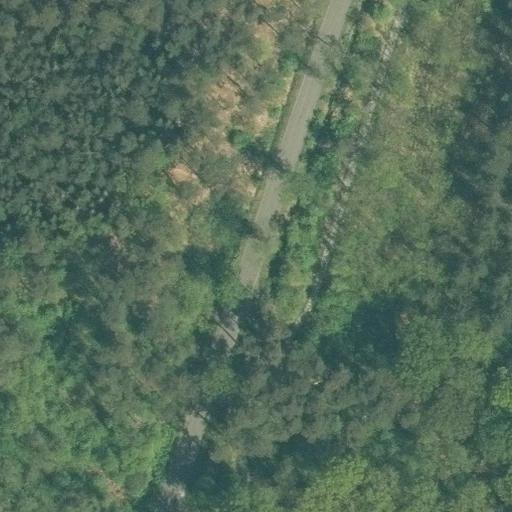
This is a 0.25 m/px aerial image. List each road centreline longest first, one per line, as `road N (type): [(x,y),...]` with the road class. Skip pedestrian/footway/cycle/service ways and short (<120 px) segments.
road 1 (tertiary): [(164,511),(341,0)]
road 2 (track): [(511,468),(246,507)]
